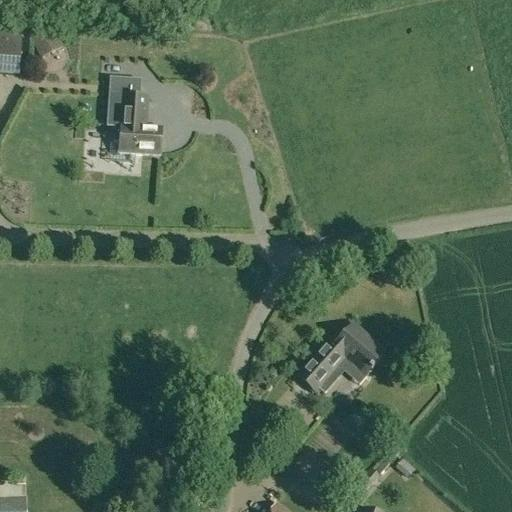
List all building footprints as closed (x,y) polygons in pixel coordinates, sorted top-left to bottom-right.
[(29,37),(40,59),(56,51),(45,29),(29,37)] [(16,36),(0,34),(0,75),(13,77),(16,36)] [(119,143),(118,154),(120,154),(158,157),(160,131),(144,129),(145,118),(147,99),(139,99),(116,97),(115,115),(114,128),(113,142),(119,143)] [(314,394),(336,368),(343,360),(363,378),(364,377),(369,372),(370,373),(373,370),(371,369),(384,354),(353,327),(335,348),(329,343),(297,380),(314,394)] [(334,389),(352,405),(368,387),(351,371),(334,389)] [(407,479),(414,471),(402,460),(395,468),(407,479)] [(371,471),(355,489),(362,496),(378,478),(371,471)] [(0,501),(0,511),(25,511),(25,500),(0,501)]
